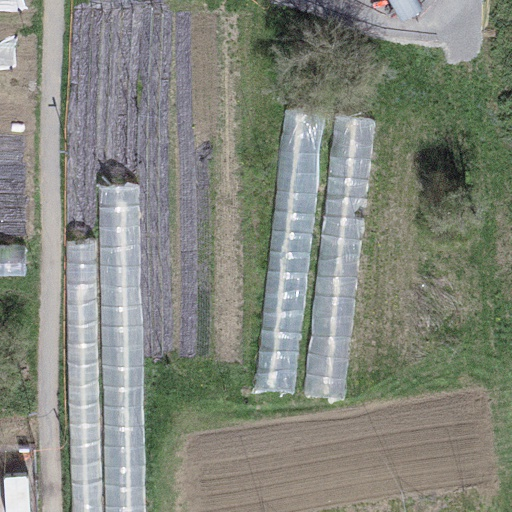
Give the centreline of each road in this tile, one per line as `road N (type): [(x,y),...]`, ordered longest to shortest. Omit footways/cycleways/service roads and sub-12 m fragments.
road 1 (track): [(53,511),(51,0)]
road 2 (residential): [(298,0),(421,33),(446,0)]
